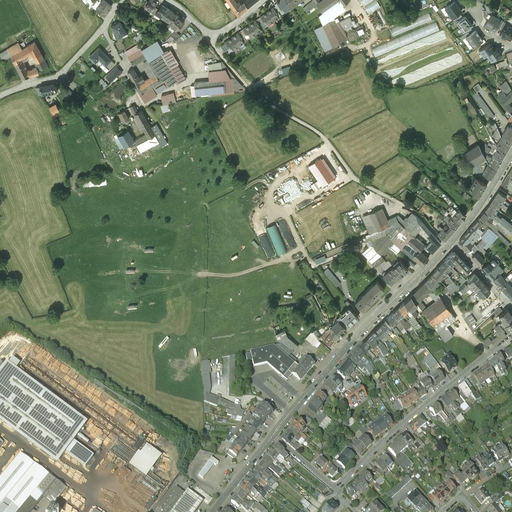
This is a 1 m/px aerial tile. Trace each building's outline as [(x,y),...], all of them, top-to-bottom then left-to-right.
[(112,5),(104,0),(98,0),(101,2),(96,9),(105,15),(112,5)] [(157,1),(154,0),(147,0),(144,5),(151,10),(157,1)] [(226,0),(238,16),(247,8),(244,3),(241,5),(237,0),(236,0),(235,1),(234,0),(226,0)] [(285,11),(290,8),(284,0),(280,0),(277,3),(281,8),(282,7),(285,11)] [(317,5),(313,0),(303,7),(307,12),(317,5)] [(313,0),(317,5),(322,12),(339,0),(340,0),(343,5),(349,1),(348,0),(313,0)] [(323,25),(335,19),(333,18),(344,9),(342,6),(343,5),(340,0),(339,0),(322,12),(318,15),(323,25)] [(377,0),(375,0),(365,6),(369,13),(381,7),(377,0)] [(446,11),(448,14),(458,7),(455,1),(445,8),(446,10),(446,11)] [(166,7),(161,4),(158,9),(155,13),(161,16),(166,7)] [(148,14),(151,10),(144,5),(141,10),(148,14)] [(177,14),(166,7),(161,16),(170,22),(177,14)] [(267,13),(274,22),(279,18),(276,13),(277,13),(273,7),(270,9),(271,10),(267,13)] [(462,11),(458,7),(448,14),(449,16),(450,16),(452,18),(459,13),(462,11)] [(274,22),(267,13),(263,15),(260,16),(264,22),(265,21),(268,25),(274,22)] [(184,22),(177,14),(170,22),(169,23),(176,30),(184,22)] [(496,17),(490,14),(490,15),(487,20),(484,25),(489,28),(494,19),(496,17)] [(350,15),(340,20),(344,29),(354,24),(350,15)] [(430,15),(390,27),(392,34),(432,22),(430,15)] [(468,21),(465,16),(463,17),(458,21),(456,22),(459,27),(468,21)] [(120,20),(123,26),(127,24),(121,17),(119,18),(120,20)] [(339,17),(335,19),(323,25),(333,47),(349,39),(344,29),(340,20),(339,17)] [(494,19),(489,28),(494,31),(496,28),(500,22),(494,19)] [(123,26),(120,20),(111,25),(115,33),(114,34),(113,36),(114,38),(116,38),(122,35),(127,33),(123,26)] [(250,25),(256,34),(261,30),(258,26),(259,25),(255,20),(253,22),(250,25)] [(472,26),(468,21),(459,27),(463,32),(465,31),(470,27),(472,26)] [(437,23),(372,46),(375,55),(440,32),(437,23)] [(511,27),(505,24),(502,29),(499,34),(510,40),(511,36),(511,27)] [(256,34),(250,25),(246,28),(245,27),(243,29),(247,34),(248,33),(251,38),(256,34)] [(348,36),(349,38),(350,39),(351,40),(353,40),(355,40),(356,39),(358,38),(359,37),(359,35),(359,34),(359,32),(358,31),(356,29),(355,29),(353,29),(351,29),(350,30),(349,31),(348,33),(348,34),(348,36)] [(174,30),(170,35),(173,38),(174,40),(179,35),(174,30)] [(479,35),(475,30),(470,34),(465,37),(469,42),(479,35)] [(238,32),(231,37),(238,47),(244,43),(240,39),(242,38),(238,32)] [(482,40),(479,35),(469,42),(472,47),(479,43),(482,40)] [(238,47),(231,37),(225,41),(229,47),(230,46),(233,50),(238,47)] [(160,53),(163,51),(157,40),(141,49),(146,57),(148,60),(160,53)] [(32,53),(38,49),(35,42),(27,47),(23,49),(11,56),(15,64),(23,61),(23,59),(32,53)] [(23,49),(19,43),(8,49),(11,56),(23,49)] [(494,49),(489,43),(479,50),(484,57),(486,55),(491,61),(502,54),(497,47),(494,49)] [(128,57),(141,49),(138,44),(125,51),(128,57)] [(111,60),(99,47),(89,57),(95,63),(100,58),(104,62),(103,63),(105,66),(111,60)] [(160,53),(177,82),(178,83),(185,79),(176,64),(178,63),(169,48),(163,51),(160,53)] [(0,55),(3,61),(11,56),(8,49),(0,53),(0,55)] [(32,53),(35,59),(37,63),(37,68),(38,69),(41,68),(48,67),(38,49),(32,53)] [(133,65),(146,57),(141,49),(128,57),(133,65)] [(23,59),(23,61),(24,65),(35,59),(32,53),(23,59)] [(141,85),(136,87),(140,94),(152,87),(156,94),(177,82),(160,53),(148,60),(143,63),(151,77),(148,78),(145,80),(140,83),(141,85)] [(506,59),(498,63),(501,68),(508,65),(506,59)] [(115,63),(111,60),(105,66),(109,69),(115,63)] [(31,75),(29,71),(27,71),(24,65),(23,61),(15,64),(22,77),(31,75)] [(209,73),(222,71),(222,70),(220,61),(207,64),(209,73)] [(106,72),(109,69),(105,66),(103,63),(100,66),(106,72)] [(140,65),(148,78),(151,77),(143,63),(140,65)] [(116,66),(113,69),(118,75),(119,75),(122,72),(116,66)] [(118,75),(113,69),(105,78),(110,83),(118,75)] [(140,83),(145,80),(142,76),(139,77),(136,72),(135,72),(133,69),(128,72),(136,87),(141,85),(140,83)] [(232,78),(233,90),(246,89),(236,77),(232,78)] [(232,78),(225,79),(226,91),(233,90),(232,78)] [(196,95),(200,94),(226,91),(225,79),(194,82),(194,85),(196,95)] [(511,99),(511,89),(511,91),(506,82),(499,87),(505,96),(510,101),(511,99)] [(54,84),(40,87),(42,94),(56,91),(54,84)] [(473,87),(476,92),(481,88),(478,84),(473,87)] [(152,87),(140,94),(144,101),(156,94),(152,87)] [(160,96),(162,104),(175,101),(173,92),(160,96)] [(494,116),(477,92),(472,96),(489,119),(494,116)] [(510,101),(505,96),(501,100),(509,111),(511,109),(511,108),(508,103),(510,101)] [(56,104),(50,107),(53,113),(55,116),(61,113),(56,104)] [(129,118),(124,110),(118,113),(123,122),(129,118)] [(142,126),(148,123),(141,111),(138,113),(135,114),(142,126)] [(154,134),(151,128),(148,123),(142,126),(146,134),(148,137),(154,134)] [(498,139),(499,136),(494,123),(491,125),(495,130),(492,135),(498,139)] [(510,143),(511,140),(511,124),(510,124),(510,123),(501,138),(510,143)] [(155,125),(151,128),(154,134),(158,141),(160,143),(164,140),(155,125)] [(133,140),(128,130),(118,136),(125,146),(134,141),(137,144),(142,141),(140,137),(139,136),(133,140)] [(151,145),(158,141),(154,134),(148,137),(142,141),(137,144),(141,151),(151,145)] [(505,152),(510,143),(501,138),(500,138),(499,136),(498,139),(497,140),(498,141),(496,146),(497,148),(505,152)] [(161,145),(160,143),(158,141),(151,145),(154,149),(161,145)] [(484,156),(478,144),(462,154),(468,166),(484,156)] [(501,160),(505,152),(497,148),(493,156),(501,160)] [(496,169),(501,160),(493,156),(488,164),(496,169)] [(320,157),(308,165),(322,186),(335,178),(320,157)] [(490,178),(496,169),(488,164),(483,173),(490,178)] [(465,168),(461,172),(466,177),(470,172),(465,168)] [(511,181),(511,175),(508,173),(502,184),(505,186),(508,181),(509,182),(511,180),(511,181)] [(478,199),(487,184),(475,178),(473,182),(475,183),(470,191),(473,193),(478,199)] [(498,191),(494,197),(504,204),(506,201),(503,199),(505,196),(498,191)] [(478,199),(473,193),(469,198),(467,196),(464,199),(471,206),(478,199)] [(494,197),(489,203),(497,209),(499,205),(505,210),(508,207),(504,204),(494,197)] [(419,211),(423,214),(429,206),(424,203),(419,211)] [(489,203),(487,206),(491,209),(496,212),(498,210),(497,209),(489,203)] [(487,206),(485,210),(499,221),(502,224),(505,220),(500,216),(499,217),(497,216),(496,216),(494,215),(496,212),(491,209),(487,206)] [(458,216),(456,219),(460,222),(465,215),(460,208),(457,211),(455,214),(458,216)] [(368,214),(362,217),(369,234),(376,231),(374,226),(385,221),(380,209),(369,214),(368,214)] [(499,221),(485,210),(478,218),(484,222),(487,225),(488,226),(489,225),(487,223),(489,221),(491,218),(497,223),(499,221)] [(398,222),(403,226),(421,243),(427,236),(426,236),(431,232),(418,217),(412,213),(405,221),(399,215),(385,221),(374,226),(376,231),(398,222)] [(437,219),(440,222),(442,220),(445,217),(439,213),(435,217),(438,219),(437,219)] [(448,222),(451,225),(455,229),(460,222),(456,219),(453,216),(448,222)] [(478,218),(471,226),(479,234),(483,230),(480,227),(484,222),(478,218)] [(440,222),(439,223),(439,224),(450,234),(455,229),(451,225),(448,227),(446,224),(446,223),(442,220),(440,222)] [(488,226),(498,236),(508,245),(509,244),(492,228),(494,225),(489,221),(487,223),(489,225),(488,226)] [(363,238),(368,247),(371,245),(381,256),(382,258),(387,253),(391,257),(400,246),(395,242),(392,239),(397,233),(399,230),(403,226),(398,222),(376,231),(369,234),(363,238)] [(287,251),(276,223),(267,226),(278,255),(287,251)] [(445,240),(450,234),(439,224),(437,226),(441,230),(437,233),(445,240)] [(498,236),(488,226),(487,225),(483,230),(479,234),(482,236),(482,237),(484,239),(487,242),(483,246),(484,247),(486,249),(498,236)] [(407,243),(416,251),(418,249),(423,244),(421,243),(403,226),(399,230),(397,233),(407,242),(407,243)] [(471,226),(465,233),(469,238),(471,241),(479,234),(471,226)] [(426,247),(432,252),(440,243),(431,232),(426,236),(427,236),(432,242),(426,247)] [(411,256),(416,251),(407,243),(407,242),(397,233),(392,239),(395,242),(400,246),(411,256)] [(462,237),(458,242),(462,245),(469,238),(465,233),(462,237)] [(469,238),(462,245),(467,251),(471,248),(470,246),(474,243),(471,241),(469,238)] [(487,242),(484,239),(475,245),(477,248),(478,247),(480,251),(484,247),(483,246),(487,242)] [(372,264),(381,256),(371,245),(368,247),(362,253),(372,264)] [(418,249),(416,251),(411,256),(421,265),(428,258),(427,257),(418,249)] [(464,262),(454,252),(451,252),(449,255),(457,262),(457,263),(460,266),(464,262)] [(484,259),(477,252),(472,256),(479,264),(484,259)] [(460,266),(457,263),(457,262),(449,255),(445,259),(452,266),(454,263),(455,264),(455,265),(458,268),(460,266)] [(384,260),(382,258),(381,256),(372,264),(375,268),(379,264),(384,260)] [(438,266),(446,273),(450,268),(454,272),(450,277),(453,280),(454,281),(457,278),(462,283),(463,282),(466,279),(452,266),(445,259),(438,266)] [(490,270),(493,268),(492,268),(499,262),(497,259),(496,260),(495,259),(494,260),(492,259),(490,261),(490,262),(489,263),(488,262),(481,268),(486,273),(489,270),(490,270)] [(386,272),(390,268),(384,260),(379,264),(386,272)] [(407,269),(399,260),(390,268),(397,276),(398,277),(407,269)] [(473,271),(464,262),(460,266),(463,269),(469,275),(473,271)] [(450,277),(446,273),(438,266),(432,274),(439,280),(443,276),(445,278),(445,279),(450,283),(453,280),(450,277)] [(327,268),(323,272),(336,287),(340,283),(327,268)] [(397,276),(390,268),(386,272),(385,273),(384,271),(382,274),(383,275),(390,283),(397,276)] [(492,279),(493,279),(499,273),(497,272),(495,270),(493,268),(490,270),(490,271),(487,274),(492,279)] [(479,278),(474,273),(467,280),(470,283),(468,283),(467,285),(469,287),(479,278)] [(493,279),(500,287),(509,278),(506,276),(504,278),(499,273),(493,279)] [(443,285),(439,280),(432,274),(425,281),(432,288),(437,283),(441,287),(442,286),(443,285)] [(479,278),(469,287),(467,289),(470,292),(470,291),(473,288),(474,287),(477,290),(484,284),(479,278)] [(500,287),(510,298),(511,295),(511,287),(509,284),(511,281),(511,280),(509,278),(500,287)] [(459,286),(454,281),(453,280),(450,283),(446,287),(450,293),(458,287),(459,286)] [(365,292),(363,295),(370,302),(384,289),(377,281),(374,284),(373,283),(365,291),(365,292)] [(450,323),(455,319),(437,293),(432,288),(425,281),(422,284),(429,290),(428,291),(436,300),(426,308),(422,303),(421,303),(419,301),(417,299),(415,301),(417,304),(434,326),(445,317),(450,323)] [(463,293),(467,289),(464,286),(466,285),(463,282),(462,283),(459,286),(458,287),(463,293)] [(429,290),(422,284),(411,295),(415,301),(417,299),(419,301),(428,291),(429,290)] [(490,291),(484,284),(477,290),(473,293),(476,295),(479,293),(481,295),(477,298),(480,300),(490,291)] [(468,297),(472,294),(470,291),(470,292),(467,289),(463,293),(466,295),(468,297)] [(362,295),(355,302),(363,310),(370,303),(370,302),(363,295),(362,295)] [(411,295),(404,302),(410,308),(411,310),(412,309),(417,304),(415,301),(411,295)] [(490,314),(502,303),(497,298),(481,313),(484,316),(488,312),(490,314)] [(345,302),(349,307),(353,311),(355,309),(347,300),(345,302)] [(404,302),(398,307),(403,314),(406,312),(410,308),(404,302)] [(353,311),(349,307),(340,315),(348,323),(349,324),(358,316),(353,311)] [(393,312),(399,321),(402,319),(400,317),(403,314),(398,307),(393,312)] [(415,317),(410,310),(411,310),(410,308),(406,312),(410,318),(407,320),(415,330),(417,328),(415,325),(419,323),(415,317)] [(412,309),(411,310),(410,310),(415,317),(418,315),(414,310),(412,309)] [(503,325),(511,319),(511,316),(508,311),(507,312),(506,310),(499,315),(502,320),(498,324),(499,325),(502,327),(503,325)] [(393,312),(387,317),(392,324),(394,322),(396,324),(399,321),(393,312)] [(332,326),(340,333),(341,333),(342,332),(342,331),(343,330),(346,327),(345,326),(348,323),(340,315),(338,317),(338,320),(332,326)] [(476,322),(471,315),(466,318),(471,325),(476,322)] [(445,317),(434,326),(440,334),(445,341),(453,335),(446,325),(450,323),(445,317)] [(404,322),(402,319),(399,321),(403,327),(405,329),(408,327),(404,322)] [(511,319),(503,325),(506,328),(509,333),(511,330),(511,319)] [(384,320),(379,325),(387,332),(389,334),(389,335),(392,332),(389,328),(391,327),(384,320)] [(330,329),(328,325),(323,328),(325,331),(321,336),(321,337),(324,339),(330,345),(335,339),(331,336),(333,334),(330,329)] [(379,325),(374,330),(381,337),(384,334),(387,336),(389,334),(387,332),(379,325)] [(506,336),(502,331),(506,328),(503,325),(502,327),(495,332),(497,336),(491,341),(492,342),(494,345),(506,336)] [(331,336),(335,339),(340,333),(332,326),(330,329),(333,334),(331,336)] [(275,334),(280,345),(281,345),(287,338),(297,347),(298,346),(287,337),(284,330),(275,334)] [(314,345),(318,340),(313,331),(312,330),(305,338),(313,345),(314,345)] [(373,332),(368,337),(376,344),(378,348),(379,349),(382,346),(377,341),(381,337),(374,330),(374,331),(373,332)] [(368,337),(361,345),(368,351),(369,352),(372,350),(374,352),(378,348),(376,344),(368,337)] [(486,346),(492,342),(491,341),(488,337),(483,341),(486,346)] [(280,345),(274,347),(294,364),(296,361),(290,355),(297,347),(287,338),(281,345),(280,345)] [(28,340),(19,352),(20,353),(20,355),(15,361),(20,365),(23,365),(27,360),(27,346),(28,344),(30,344),(30,348),(33,344),(28,340)] [(361,345),(356,350),(364,357),(363,358),(365,360),(366,358),(367,358),(364,356),(368,351),(361,345)] [(382,346),(379,349),(385,360),(387,359),(385,357),(388,355),(384,348),(382,346)] [(298,367),(294,364),(274,347),(250,352),(251,354),(245,356),(247,363),(252,361),(254,367),(266,364),(286,381),(292,375),(298,367)] [(508,357),(511,354),(511,353),(511,350),(511,351),(508,347),(503,351),(508,357)] [(356,350),(351,356),(358,363),(360,361),(363,358),(364,357),(356,350)] [(432,357),(430,354),(425,358),(425,360),(424,361),(425,363),(431,359),(430,358),(432,357)] [(500,365),(501,368),(503,372),(507,371),(503,363),(505,361),(499,354),(494,358),(500,365)] [(351,356),(347,361),(354,367),(356,366),(362,371),(364,368),(361,365),(358,363),(351,356)] [(408,360),(407,361),(410,366),(416,362),(412,356),(412,357),(408,360)] [(434,359),(432,357),(430,358),(431,359),(425,363),(426,365),(432,361),(434,359)] [(450,359),(449,357),(448,358),(441,364),(449,374),(457,368),(454,363),(453,363),(450,359)] [(298,367),(306,374),(312,367),(312,368),(314,365),(305,358),(304,360),(298,367)] [(369,363),(365,360),(363,358),(360,361),(362,363),(366,366),(368,364),(369,363)] [(366,358),(365,360),(369,363),(368,364),(370,366),(371,368),(374,367),(372,364),(370,362),(370,361),(367,358),(366,358)] [(488,365),(492,371),(495,369),(498,367),(499,370),(501,368),(500,365),(494,358),(487,364),(488,365)] [(85,425),(14,373),(20,365),(13,360),(7,368),(6,366),(0,374),(0,416),(59,461),(85,425)] [(204,387),(204,393),(209,395),(211,390),(209,375),(210,375),(209,361),(201,363),(202,379),(204,387)] [(354,367),(347,361),(337,373),(344,379),(348,374),(349,375),(351,373),(350,372),(354,367)] [(435,366),(432,361),(426,365),(430,370),(435,366)] [(370,366),(368,364),(366,366),(362,363),(361,365),(364,368),(366,370),(368,373),(372,370),(371,368),(370,366)] [(487,370),(485,372),(490,379),(494,376),(492,371),(488,365),(485,366),(487,369),(487,370)] [(306,374),(298,367),(292,375),(299,382),(306,374)] [(485,382),(490,379),(485,372),(483,373),(481,373),(480,372),(479,373),(485,382)] [(444,380),(438,373),(430,378),(430,377),(427,379),(432,388),(444,380)] [(480,386),(485,382),(479,373),(474,376),(478,383),(480,386)] [(422,388),(425,393),(432,388),(427,379),(424,374),(419,377),(422,383),(420,384),(422,388)] [(329,382),(337,389),(341,384),(333,377),(329,382)] [(463,383),(464,385),(468,391),(472,388),(466,380),(463,383)] [(337,389),(329,382),(324,388),(329,392),(332,394),(337,389)] [(366,396),(359,385),(345,394),(347,398),(345,400),(350,407),(366,396)] [(468,391),(464,385),(458,389),(460,392),(462,394),(466,399),(471,395),(468,391)] [(415,393),(419,399),(419,400),(426,395),(425,393),(422,388),(420,389),(415,393)] [(472,388),(468,391),(471,395),(475,401),(479,399),(477,396),(478,395),(477,393),(476,394),(472,388)] [(326,400),(329,396),(328,394),(322,390),(319,394),(326,400)] [(408,394),(413,403),(415,403),(417,401),(418,400),(419,399),(415,393),(413,391),(408,394)] [(446,397),(457,410),(458,409),(459,408),(456,405),(455,406),(453,404),(458,399),(452,392),(446,397)] [(209,395),(204,393),(204,402),(228,411),(231,404),(209,395)] [(319,394),(315,400),(321,405),(326,400),(319,394)] [(411,404),(413,403),(408,394),(403,397),(408,407),(410,406),(411,404)] [(459,396),(465,404),(467,402),(466,399),(462,394),(459,396)] [(406,408),(408,407),(403,397),(397,401),(398,403),(403,409),(405,408),(406,408)] [(457,410),(446,397),(440,401),(446,409),(450,406),(452,410),(451,411),(453,413),(457,410)] [(321,405),(315,400),(306,411),(314,417),(322,406),(321,405)] [(252,417),(261,425),(272,412),(261,403),(256,410),(257,411),(252,417)] [(400,411),(403,409),(398,403),(393,406),(396,412),(399,411),(400,411)] [(443,413),(436,405),(429,410),(432,413),(431,414),(433,417),(434,416),(435,418),(438,416),(439,417),(440,416),(441,418),(444,415),(443,413)] [(489,405),(483,409),(486,414),(492,411),(489,405)] [(235,406),(232,413),(242,417),(244,412),(239,410),(240,407),(235,406)] [(235,420),(241,422),(244,424),(246,421),(248,423),(251,419),(252,420),(252,419),(253,420),(248,427),(256,433),(262,425),(261,425),(252,417),(248,414),(245,418),(242,417),(232,413),(228,411),(227,415),(232,416),(231,416),(236,418),(235,420)] [(444,415),(449,422),(452,420),(448,416),(445,412),(443,413),(444,415)] [(464,420),(460,415),(457,418),(455,420),(458,425),(464,420)] [(386,416),(381,420),(387,428),(392,424),(388,418),(386,416)] [(331,421),(327,417),(319,426),(323,430),(331,421)] [(376,423),(381,420),(379,417),(371,422),(374,426),(377,424),(376,423)] [(420,417),(414,422),(419,429),(425,424),(424,422),(425,421),(424,420),(423,420),(420,417)] [(311,422),(307,418),(302,424),(305,427),(306,428),(311,422)] [(290,429),(298,436),(298,435),(305,427),(302,424),(297,420),(290,429)] [(377,424),(374,426),(380,434),(387,429),(387,428),(381,420),(376,423),(377,424)] [(419,429),(414,422),(408,427),(410,430),(409,431),(412,435),(416,431),(419,429)] [(380,434),(374,426),(369,430),(370,432),(374,438),(380,434)] [(440,430),(435,426),(430,430),(434,435),(440,430)] [(245,430),(243,433),(251,439),(256,433),(248,427),(245,430)] [(287,433),(294,440),(297,442),(301,438),(298,436),(290,429),(287,433)] [(243,433),(238,439),(246,445),(251,439),(243,433)] [(294,440),(287,433),(282,439),(289,446),(290,445),(294,440)] [(227,444),(228,444),(232,439),(234,436),(231,434),(224,444),(227,444)] [(300,436),(298,435),(298,436),(301,438),(304,441),(307,443),(309,441),(301,435),(300,436)] [(405,435),(400,439),(407,447),(408,448),(413,443),(405,435)] [(358,442),(365,450),(371,444),(364,436),(363,437),(358,442)] [(233,445),(234,446),(241,452),(246,445),(238,439),(235,442),(232,439),(228,444),(233,446),(233,445)] [(407,447),(400,439),(389,449),(395,457),(407,447)] [(365,450),(358,442),(353,446),(352,447),(355,450),(360,455),(361,454),(362,453),(365,450)] [(223,452),(225,449),(229,452),(236,458),(238,455),(241,452),(234,446),(233,446),(228,444),(227,444),(224,444),(222,443),(216,450),(223,452)] [(272,451),(279,457),(283,461),(287,456),(283,453),(284,452),(277,445),(272,451)] [(162,457),(147,446),(137,458),(135,457),(129,466),(146,478),(162,457)] [(497,449),(504,459),(506,457),(507,458),(508,457),(508,456),(501,446),(497,449)] [(497,449),(496,447),(491,450),(492,452),(495,455),(494,456),(495,457),(496,460),(497,459),(500,463),(503,461),(502,460),(504,459),(497,449)] [(266,458),(273,464),(275,461),(277,459),(279,457),(272,451),(266,458)] [(341,457),(349,464),(354,458),(351,455),(346,451),(341,457)] [(234,460),(236,458),(229,452),(227,455),(234,460)] [(17,511),(35,491),(48,476),(21,455),(0,480),(0,511),(17,511)] [(482,459),(488,468),(490,466),(491,467),(494,464),(492,462),(488,455),(482,459)] [(379,460),(388,469),(392,464),(386,458),(384,456),(379,460)] [(349,464),(341,457),(337,462),(336,463),(340,466),(344,470),(345,469),(344,469),(349,464)] [(482,459),(480,457),(476,460),(475,460),(479,466),(483,472),(485,470),(486,470),(488,469),(488,468),(482,459)] [(218,464),(211,458),(198,476),(203,480),(213,465),(216,467),(218,464)] [(266,458),(262,463),(268,469),(277,476),(280,472),(276,468),(274,469),(272,467),(271,466),(273,464),(266,458)] [(327,464),(321,459),(316,465),(322,470),(327,464)] [(412,464),(408,459),(399,467),(403,472),(406,469),(412,464)] [(479,466),(475,460),(476,460),(474,459),(471,461),(475,466),(477,468),(479,466)] [(388,469),(379,460),(375,465),(379,469),(383,473),(388,469)] [(278,464),(275,461),(273,464),(282,471),(283,469),(284,468),(278,464)] [(475,466),(471,461),(470,461),(468,463),(473,468),(472,469),(474,470),(477,468),(475,466)] [(262,463),(257,469),(269,479),(272,476),(267,472),(266,472),(268,469),(262,463)] [(462,474),(468,481),(470,479),(471,480),(474,477),(475,478),(478,475),(474,470),(472,469),(473,468),(468,463),(461,469),(464,472),(462,474)] [(335,471),(330,467),(329,468),(325,473),(332,479),(337,473),(335,471)] [(257,469),(253,473),(260,479),(262,476),(263,478),(265,479),(267,481),(269,479),(257,469)] [(385,475),(383,473),(379,469),(376,472),(381,477),(382,478),(385,475)] [(449,477),(453,482),(455,480),(453,477),(448,471),(446,474),(449,477)] [(360,478),(366,485),(372,479),(366,473),(360,478)] [(468,481),(462,474),(460,476),(457,473),(453,477),(455,480),(460,485),(464,482),(466,484),(469,482),(468,481)] [(253,474),(249,479),(256,485),(258,482),(260,484),(264,488),(265,488),(267,485),(260,479),(253,474)] [(48,476),(35,491),(42,498),(54,507),(67,490),(48,476)] [(271,488),(273,486),(269,483),(267,481),(265,479),(263,478),(262,476),(260,479),(267,485),(271,488)] [(382,478),(381,477),(375,482),(376,484),(379,487),(385,481),(382,478)] [(360,478),(351,487),(357,493),(359,495),(368,487),(366,485),(360,478)] [(249,479),(244,485),(259,496),(260,496),(263,492),(258,489),(257,490),(255,488),(254,488),(256,485),(249,479)] [(443,487),(450,494),(456,490),(450,484),(449,482),(443,487)] [(244,485),(240,491),(247,497),(248,495),(250,493),(251,494),(254,497),(257,499),(259,496),(244,485)] [(272,489),(271,488),(267,485),(265,488),(264,488),(263,490),(267,493),(269,491),(270,492),(272,489)] [(325,489),(321,485),(317,489),(321,493),(325,489)] [(439,490),(446,498),(450,494),(443,487),(443,486),(439,490)] [(357,493),(351,487),(346,491),(349,495),(348,495),(347,495),(351,499),(354,502),(357,499),(354,496),(357,493)] [(172,511),(185,495),(176,488),(161,508),(161,511),(162,511),(172,511)] [(203,502),(187,490),(170,511),(195,511),(201,504),(203,502)] [(435,493),(443,501),(446,498),(439,490),(435,493)] [(489,498),(482,490),(474,497),(481,505),(489,498)] [(30,511),(42,498),(35,491),(17,511),(30,511)] [(87,499),(76,491),(72,497),(83,505),(87,499)] [(235,497),(242,503),(244,505),(247,508),(249,505),(245,502),(243,502),(247,497),(240,491),(235,497)] [(419,497),(415,492),(406,500),(411,505),(419,497)] [(443,501),(435,493),(431,497),(435,500),(439,505),(443,501)] [(235,497),(231,502),(239,509),(240,508),(239,507),(240,505),(242,507),(244,505),(242,503),(235,497)] [(419,497),(411,505),(415,509),(424,501),(419,497)] [(304,499),(302,501),(304,504),(302,505),(307,509),(311,505),(304,499)] [(421,511),(428,506),(424,501),(415,509),(417,511),(421,511)] [(334,511),(338,509),(333,504),(330,502),(321,511),(334,511)] [(383,511),(384,511),(375,503),(366,511),(367,511),(383,511)]
